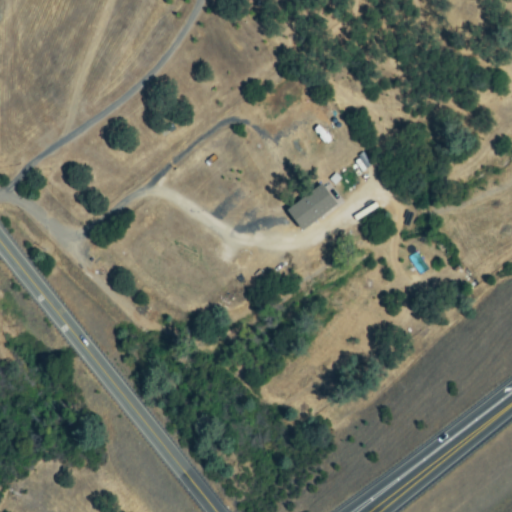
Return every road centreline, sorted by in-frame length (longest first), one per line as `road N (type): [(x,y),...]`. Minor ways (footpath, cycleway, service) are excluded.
road 1 (tertiary): [(209,511),(0,248)]
road 2 (primary): [(369,511),(511,395)]
